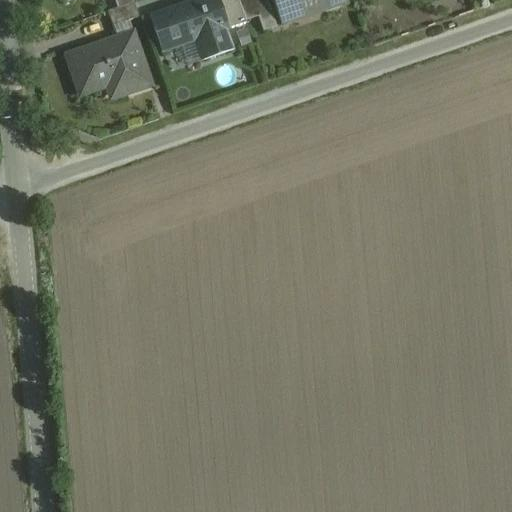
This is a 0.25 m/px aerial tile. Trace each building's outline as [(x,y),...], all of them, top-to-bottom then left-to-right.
[(131,0),(113,0),(117,10),(133,5),(131,0)] [(197,6),(183,11),(182,9),(151,19),(163,54),(200,41),(206,60),(231,51),(224,32),(226,32),(215,0),(208,0),(197,4),(197,6)] [(236,0),(215,0),(226,32),(245,25),(236,0)] [(264,0),(263,0),(252,4),(262,32),(274,27),(264,0)] [(342,0),(270,0),(278,22),(320,8),(321,12),(344,4),(342,0)] [(117,10),(107,14),(112,28),(138,19),(133,5),(117,10)] [(132,37),(68,59),(81,97),(126,81),(130,94),(149,87),(132,37)]
